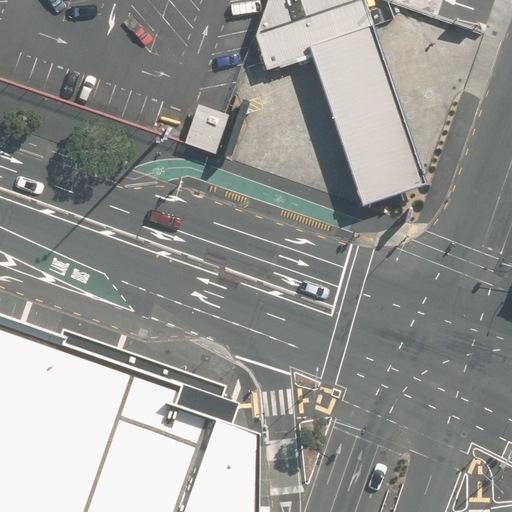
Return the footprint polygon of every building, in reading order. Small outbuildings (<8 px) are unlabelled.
[(269,69),(313,54),(310,45),(371,24),(364,0),(269,0),(257,38),(269,69)] [(491,0),(386,0),(480,33),(491,0)] [(371,24),(310,45),(313,54),(363,203),(425,182),(371,24)] [(228,112),(201,103),(189,137),(216,147),(228,112)] [(255,511),(256,438),(231,426),(240,407),(0,325),(0,511),(255,511)]
